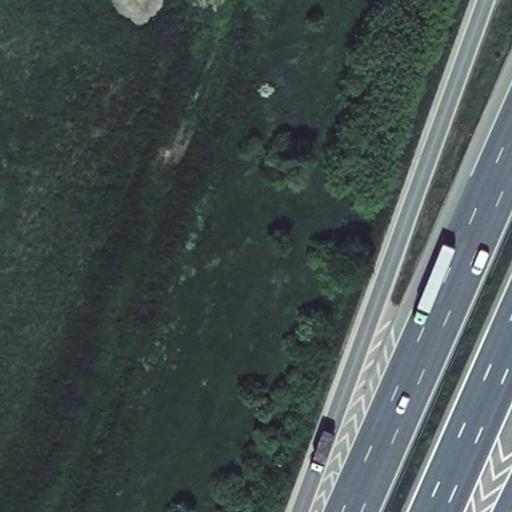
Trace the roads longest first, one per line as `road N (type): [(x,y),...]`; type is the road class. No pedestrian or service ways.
road 1 (motorway): [(484,0),(298,511)]
road 2 (motorway): [(511,147),(350,511)]
road 3 (motorway): [(433,511),(511,335)]
